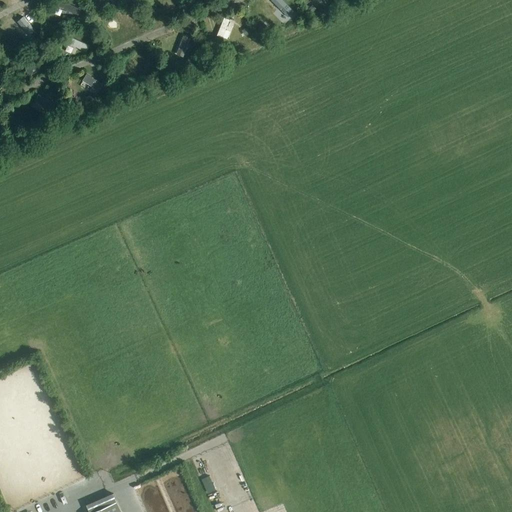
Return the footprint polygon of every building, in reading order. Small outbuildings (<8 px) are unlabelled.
[(0,24),(0,36),(13,40),(17,29),(0,24)] [(208,25),(200,39),(209,44),(214,36),(209,34),(213,27),(208,25)] [(56,41),(53,48),(71,55),(73,48),(56,41)] [(117,58),(113,65),(131,75),(135,68),(117,58)] [(73,94),(75,91),(81,95),(86,87),(70,77),(64,87),(73,94)] [(121,511),(117,502),(93,511),(121,511)]
